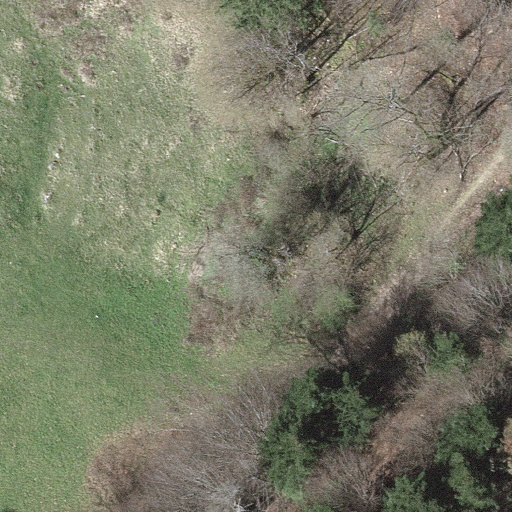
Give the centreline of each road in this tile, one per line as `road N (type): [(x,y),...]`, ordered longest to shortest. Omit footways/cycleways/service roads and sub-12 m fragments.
road 1 (track): [(499,0),(476,125),(442,212),(387,290),(245,397)]
road 2 (track): [(93,511),(245,397)]
